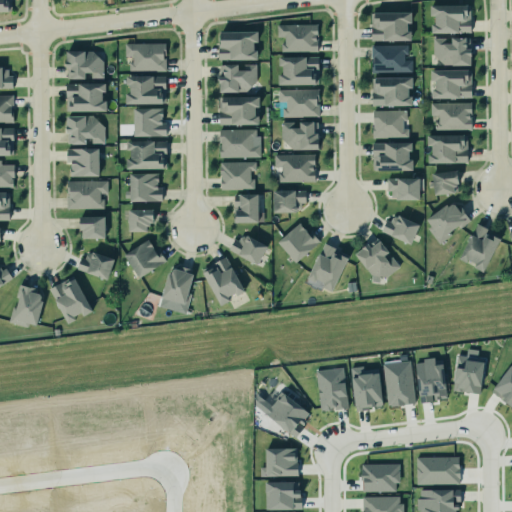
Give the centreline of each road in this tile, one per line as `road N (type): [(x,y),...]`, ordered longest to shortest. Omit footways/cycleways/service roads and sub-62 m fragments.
road 1 (residential): [(483,511),(479,438),(470,427),(336,440),(328,458),(331,511)]
road 2 (residential): [(0,36),(279,0)]
road 3 (residential): [(38,257),(35,0)]
road 4 (residential): [(194,235),(188,0)]
road 5 (residential): [(341,0),(348,217)]
road 6 (residential): [(498,197),(495,0)]
road 7 (residential): [(0,486),(147,467),(161,474)]
